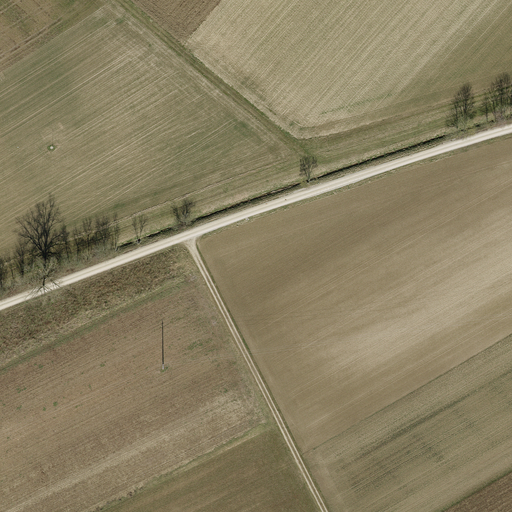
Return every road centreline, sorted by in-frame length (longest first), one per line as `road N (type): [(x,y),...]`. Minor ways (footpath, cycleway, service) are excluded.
road 1 (track): [(511,128),(0,306)]
road 2 (track): [(325,511),(186,236)]
